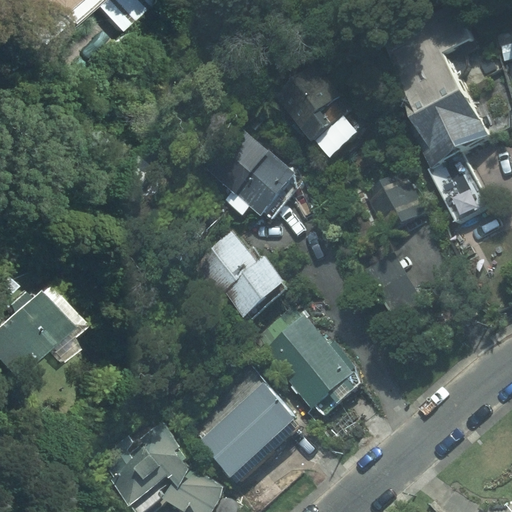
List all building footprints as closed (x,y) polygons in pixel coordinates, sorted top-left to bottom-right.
[(32,0),(50,19),(71,0),(32,0)] [(438,171),(433,173),(462,226),(497,208),(469,157),(497,142),(453,58),(478,44),(466,23),(399,59),(421,100),(413,104),(439,155),(431,159),(438,171)] [(75,69),(82,76),(88,69),(81,63),(75,69)] [(316,68),(281,99),(324,147),(327,145),(339,159),(372,130),(359,115),(353,120),(342,108),(347,103),(316,68)] [(240,195),(234,200),(243,208),(249,202),(270,222),(305,182),(255,137),(220,176),(240,195)] [(367,195),(395,239),(430,217),(403,173),(367,195)] [(468,230),(449,241),(464,267),(483,255),(468,230)] [(238,234),(197,269),(225,302),(233,296),(255,322),(297,287),(274,260),(266,267),(238,234)] [(395,252),(368,269),(396,316),(423,299),(395,252)] [(35,292),(0,323),(0,366),(12,380),(46,349),(58,363),(75,348),(67,339),(82,326),(55,296),(46,304),(35,292)] [(260,337),(270,349),(267,352),(318,413),(359,377),(309,316),(306,319),(296,307),(260,337)] [(270,386),(204,444),(239,484),(305,426),(270,386)] [(171,511),(177,507),(184,511),(218,511),(226,500),(222,498),(228,489),(192,468),(198,464),(172,432),(114,480),(139,511),(171,511)]
